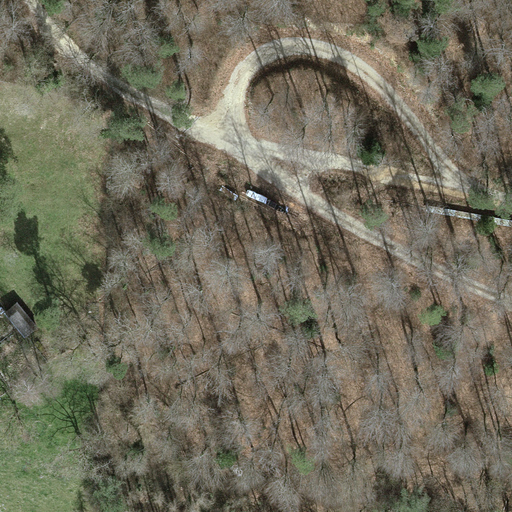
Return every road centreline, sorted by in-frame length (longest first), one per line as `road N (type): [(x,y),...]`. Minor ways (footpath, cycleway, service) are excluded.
road 1 (track): [(511,201),(228,142),(87,61),(32,0)]
road 2 (track): [(228,142),(252,63),(275,48),(308,47),(376,82),(495,197)]
road 3 (track): [(228,142),(414,262),(511,299)]
